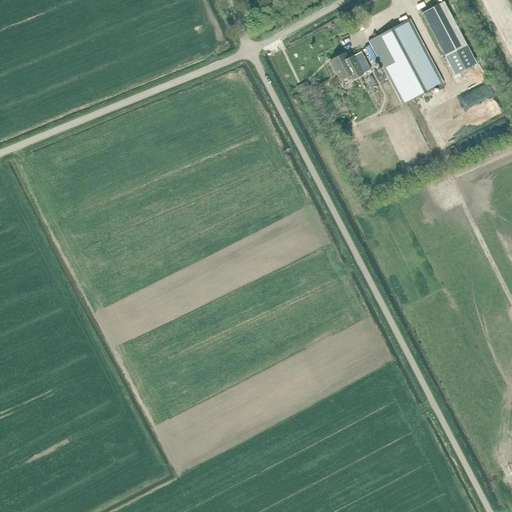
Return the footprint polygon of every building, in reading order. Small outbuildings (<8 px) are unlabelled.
[(443,2),(422,13),(445,57),(467,46),(443,2)] [(368,41),(402,106),(443,84),(409,20),(368,41)] [(354,56),(348,60),(345,54),(330,61),(340,81),(349,76),(351,80),(363,74),(354,56)] [(459,128),(496,112),(491,100),(458,114),(460,118),(456,120),(459,128)] [(351,140),(342,121),(334,125),(344,144),(351,140)]
